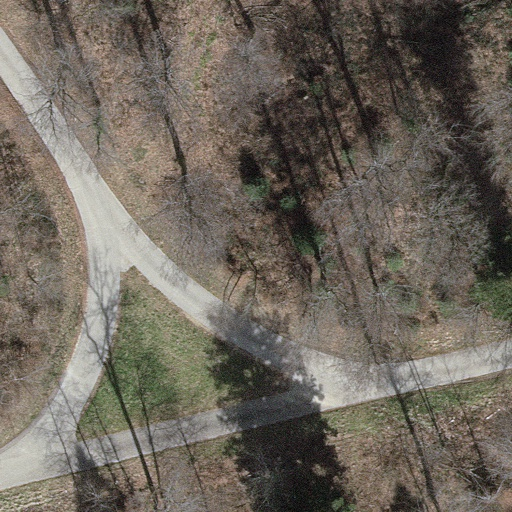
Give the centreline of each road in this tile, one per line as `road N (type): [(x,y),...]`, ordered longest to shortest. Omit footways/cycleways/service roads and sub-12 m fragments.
road 1 (track): [(511,348),(0,471)]
road 2 (track): [(0,56),(98,199),(188,302),(279,361),(354,386)]
road 3 (track): [(60,457),(100,356),(98,199)]
